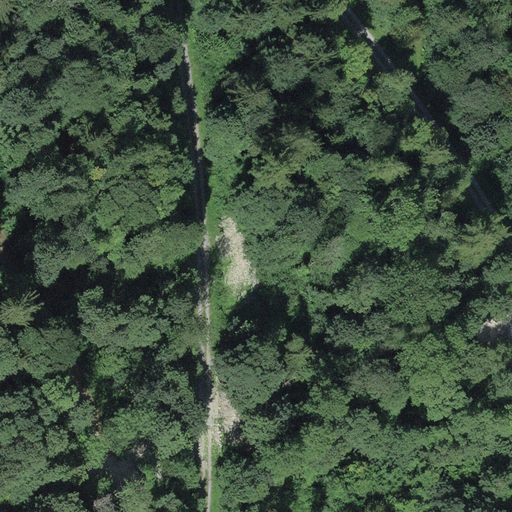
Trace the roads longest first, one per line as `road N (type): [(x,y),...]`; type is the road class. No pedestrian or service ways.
road 1 (track): [(205,511),(204,227),(172,0)]
road 2 (track): [(337,0),(434,127),(511,258)]
road 3 (track): [(129,511),(74,378),(0,249)]
